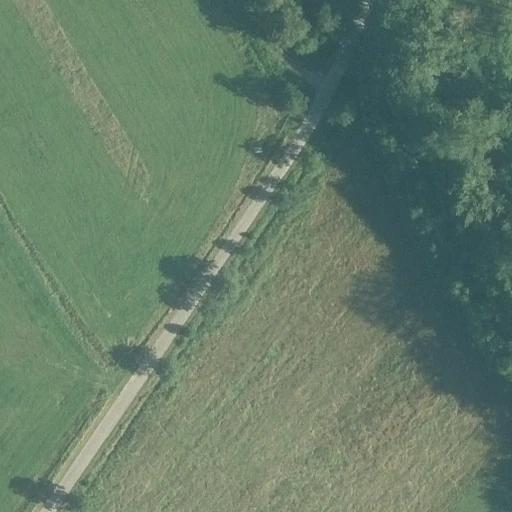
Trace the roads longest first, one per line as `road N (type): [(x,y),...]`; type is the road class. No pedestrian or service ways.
road 1 (unclassified): [(52,511),(303,134),(371,0)]
road 2 (track): [(303,134),(210,0)]
